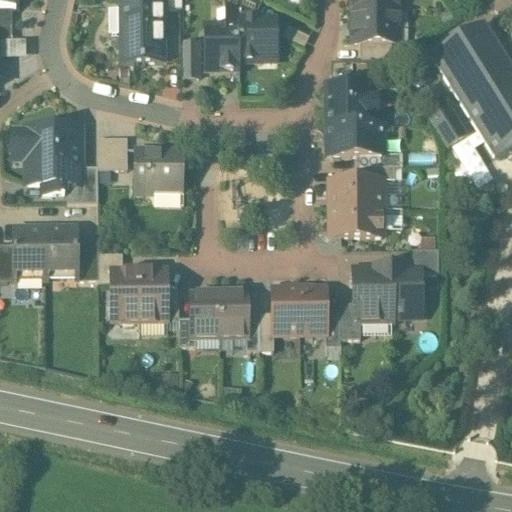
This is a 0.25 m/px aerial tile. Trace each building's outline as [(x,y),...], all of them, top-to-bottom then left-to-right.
[(16,14),(15,0),(0,0),(0,13),(11,14),(16,14)] [(160,0),(121,0),(122,67),(162,67),(160,0)] [(181,0),(166,0),(167,14),(182,13),(181,0)] [(262,5),(251,0),(236,0),(237,13),(238,66),(262,66),(262,59),(265,56),(276,56),(276,25),(262,25),(255,19),(262,5)] [(351,0),(351,14),(399,14),(399,0),(351,0)] [(0,29),(12,29),(11,14),(0,13),(0,29)] [(237,13),(217,13),(217,30),(211,31),(205,37),(206,70),(210,74),(238,74),(238,66),(237,13)] [(399,14),(351,14),(351,48),(360,48),(392,48),(398,48),(398,34),(400,34),(399,14)] [(0,45),(12,46),(12,29),(0,29),(0,45)] [(484,29),(431,62),(494,161),(511,149),(511,73),(503,60),(484,29)] [(199,47),(183,47),(183,83),(199,83),(199,47)] [(392,48),(360,48),(360,66),(383,65),(392,60),(392,48)] [(367,101),(366,89),(331,90),(326,94),(327,132),(367,131),(367,120),(376,120),(376,101),(367,101)] [(447,151),(470,138),(450,106),(428,119),(447,151)] [(367,131),(327,132),(327,158),(331,162),(342,161),(358,161),(383,161),(383,159),(383,131),(367,131)] [(77,132),(28,133),(28,137),(13,136),(13,160),(36,160),(36,187),(27,187),(27,190),(43,190),(43,199),(64,199),(64,189),(78,189),(77,172),(78,172),(77,132)] [(133,202),(182,201),(181,156),(133,156),(133,202)] [(402,173),(402,159),(383,159),(383,161),(358,161),(358,173),(394,173),(402,173)] [(394,173),(358,173),(358,186),(381,185),(381,186),(394,186),(394,174),(394,173)] [(358,186),(330,186),(330,215),(381,215),(381,186),(381,185),(358,186)] [(381,215),(330,215),(330,234),(338,234),(338,243),(382,243),(382,215),(381,215)] [(77,251),(77,234),(45,235),(45,283),(78,282),(78,287),(99,287),(98,260),(98,251),(77,251)] [(45,235),(12,235),(12,252),(0,251),(0,287),(15,288),(15,283),(45,283),(45,235)] [(438,256),(412,256),(413,274),(421,273),(421,280),(439,280),(438,256)] [(122,260),(98,260),(99,287),(111,289),(111,276),(123,276),(122,260)] [(390,271),(375,271),(375,274),(353,274),(353,309),(353,326),(360,326),(391,326),(391,322),(390,271)] [(413,274),(407,274),(406,271),(390,271),(391,322),(421,321),(421,280),(421,273),(413,274)] [(139,327),(139,275),(123,276),(111,276),(111,289),(111,327),(139,327)] [(167,275),(139,275),(139,327),(167,327),(167,295),(167,275)] [(299,293),(272,294),(272,337),(274,337),(282,337),(287,341),(299,341),(299,293)] [(326,293),(299,293),(299,341),(313,340),(317,336),(325,336),(327,336),(326,316),(326,293)] [(179,324),(179,295),(167,295),(167,327),(179,327),(179,326),(179,325),(179,324)] [(209,295),(205,299),(191,299),(191,324),(191,343),(195,343),(219,342),(219,295),(209,295)] [(247,328),(247,298),(233,298),(229,295),(219,295),(219,342),(246,342),(247,342),(247,328)] [(353,326),(353,309),(339,309),(339,316),(339,345),(340,345),(360,345),(360,326),(353,326)] [(339,345),(339,316),(326,316),(327,336),(325,336),(326,352),(340,352),(340,345),(339,345)] [(191,324),(179,324),(179,325),(179,326),(179,327),(179,353),(196,352),(195,343),(191,343),(191,324)] [(259,328),(247,328),(247,342),(246,342),(246,356),(259,356),(259,337),(259,328)] [(272,337),(259,337),(259,356),(259,357),(274,357),(274,337),(272,337)]
